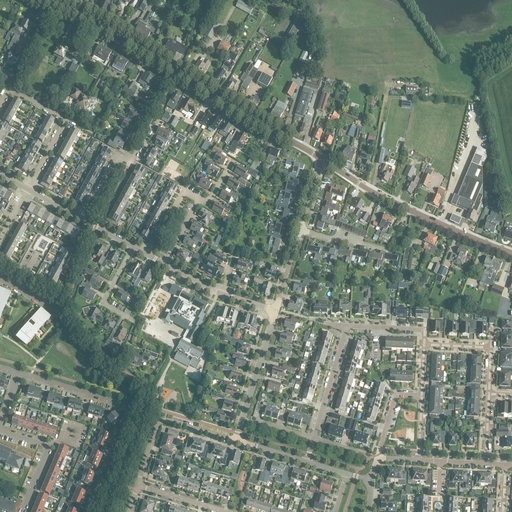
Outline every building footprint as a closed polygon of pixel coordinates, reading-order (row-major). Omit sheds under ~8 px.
[(109,5),(109,4),(111,0),(110,0),(102,0),(100,5),(101,5),(99,10),(101,11),(102,12),(104,13),(104,12),(105,13),(109,5)] [(117,0),(115,0),(114,3),(118,5),(116,9),(120,11),(119,13),(122,14),(125,9),(124,9),(127,4),(125,2),(124,4),(119,1),(118,2),(117,2),(117,0)] [(140,0),(136,9),(144,13),(149,0),(140,0)] [(254,6),(243,0),(237,0),(234,6),(250,14),(254,6)] [(278,8),(284,12),(286,8),(277,2),(275,5),(278,7),(278,8)] [(144,22),(139,19),(133,29),(136,31),(135,32),(136,32),(136,33),(137,34),(138,34),(141,35),(144,30),(147,25),(148,24),(144,22)] [(20,28),(18,32),(21,33),(23,29),(27,31),(31,24),(30,23),(28,22),(27,22),(24,21),(20,28)] [(284,35),(292,39),(298,25),(291,22),(289,25),(286,31),(284,35)] [(14,24),(11,30),(13,31),(11,33),(13,34),(15,35),(16,35),(18,32),(20,28),(14,24)] [(206,37),(207,37),(212,40),(218,29),(209,24),(203,35),(206,37)] [(144,30),(141,35),(147,39),(151,33),(145,29),(148,25),(147,25),(144,30)] [(15,35),(11,43),(14,45),(15,45),(19,37),(15,35)] [(19,37),(15,45),(18,47),(24,50),(28,41),(19,37)] [(175,41),(174,42),(170,40),(165,47),(176,54),(177,52),(183,55),(187,48),(175,41)] [(217,50),(225,56),(231,47),(222,41),(217,50)] [(9,58),(6,62),(11,65),(12,63),(13,64),(15,63),(16,62),(17,62),(20,56),(15,54),(18,47),(15,45),(14,45),(10,52),(10,51),(8,57),(9,58)] [(106,62),(111,53),(99,45),(94,55),(106,62)] [(65,48),(64,49),(64,48),(64,49),(63,48),(62,49),(59,47),(57,51),(56,50),(54,54),(58,57),(55,63),(59,66),(61,62),(62,63),(64,60),(63,59),(67,50),(67,49),(65,48)] [(237,56),(229,52),(227,56),(235,61),(237,56)] [(112,67),(121,73),(128,62),(118,57),(112,67)] [(194,69),(200,73),(200,72),(203,74),(207,68),(209,63),(205,60),(202,58),(199,63),(198,62),(194,69)] [(226,62),(223,66),(228,69),(230,71),(235,64),(232,62),(230,64),(226,62)] [(71,73),(75,65),(70,63),(66,71),(71,73)] [(253,67),(248,63),(242,72),(248,76),(250,73),(253,67)] [(299,64),(294,74),(294,75),(299,77),(304,66),(299,64)] [(217,75),(213,82),(217,85),(222,78),(228,69),(223,66),(217,75)] [(253,67),(250,73),(255,76),(258,70),(253,67)] [(140,80),(138,83),(144,86),(146,88),(148,85),(152,78),(144,73),(140,80)] [(272,78),(263,73),(256,84),(257,85),(258,84),(260,86),(266,90),(272,78)] [(228,83),(229,84),(225,90),(229,93),(234,87),(237,82),(231,78),(228,83)] [(318,91),(319,88),(321,81),(319,80),(318,83),(307,80),(305,87),(318,91)] [(100,81),(95,90),(100,93),(105,84),(100,81)] [(284,94),(291,98),(297,86),(290,82),(284,94)] [(351,85),(350,85),(344,83),(342,87),(348,89),(347,91),(349,92),(351,85)] [(125,86),(122,91),(132,97),(136,92),(134,91),(131,89),(128,88),(125,86)] [(77,108),(77,109),(80,111),(81,111),(84,113),(87,109),(88,109),(89,109),(90,108),(90,107),(90,106),(89,105),(88,105),(91,100),(88,97),(87,98),(81,94),(80,95),(80,94),(81,92),(75,89),(70,97),(76,100),(77,100),(73,106),(77,108)] [(296,116),(303,118),(311,91),(304,89),(296,116)] [(177,93),(177,94),(175,93),(167,106),(173,110),(177,104),(175,103),(180,96),(179,95),(179,94),(177,93)] [(251,97),(247,105),(254,109),(260,99),(255,96),(254,99),(251,97)] [(14,98),(12,103),(19,107),(22,102),(14,98)] [(328,100),(320,98),(316,111),(324,113),(328,100)] [(193,104),(186,100),(183,106),(182,105),(178,111),(181,113),(183,111),(188,114),(188,113),(188,112),(192,104),(193,105),(193,104)] [(12,103),(9,107),(17,111),(19,107),(12,103)] [(200,109),(193,105),(192,104),(188,112),(188,113),(193,115),(191,119),(194,120),(200,109)] [(128,110),(131,111),(128,116),(137,121),(141,114),(135,111),(136,108),(131,105),(128,110)] [(17,111),(9,107),(7,112),(14,116),(17,111)] [(279,122),(283,114),(274,110),(270,117),(279,122)] [(166,111),(161,121),(167,124),(172,115),(166,111)] [(332,116),(331,121),(336,123),(338,119),(339,116),(337,115),(337,113),(335,111),(334,114),(333,116),(332,116)] [(7,112),(4,116),(12,120),(14,116),(7,112)] [(205,113),(199,123),(206,127),(207,124),(209,126),(211,122),(209,121),(211,118),(212,117),(205,113)] [(12,120),(4,116),(2,121),(11,126),(13,121),(12,120)] [(301,129),(299,134),(306,136),(309,127),(311,118),(305,116),(303,125),(302,124),(302,126),(301,127),(300,128),(301,129)] [(47,117),(45,121),(52,125),(55,121),(47,117)] [(167,125),(174,129),(178,120),(172,117),(167,125)] [(209,126),(208,127),(215,131),(221,121),(215,117),(213,119),(211,118),(209,121),(211,122),(209,126)] [(45,121),(42,126),(50,130),(52,125),(45,121)] [(134,126),(125,121),(121,127),(131,133),(134,126)] [(0,128),(8,133),(11,128),(9,127),(1,123),(0,125),(0,124),(0,128)] [(225,124),(219,134),(225,137),(225,138),(229,140),(232,136),(227,133),(231,127),(225,124)] [(42,126),(40,130),(47,134),(50,130),(42,126)] [(71,130),(69,134),(76,138),(78,139),(79,138),(77,137),(79,134),(78,134),(80,130),(74,127),(72,130),(71,130)] [(193,127),(190,133),(195,136),(195,135),(198,137),(201,132),(198,130),(193,127)] [(321,128),(318,127),(312,138),(319,141),(323,133),(320,131),(321,128)] [(348,136),(354,139),(356,130),(356,129),(351,127),(348,136)] [(121,130),(117,128),(114,133),(118,135),(116,138),(125,143),(128,137),(124,135),(126,132),(121,129),(121,130)] [(156,134),(170,141),(173,136),(159,128),(156,134)] [(40,130),(38,135),(45,139),(47,134),(40,130)] [(325,136),(327,137),(324,144),(330,146),(333,139),(334,136),(333,136),(334,134),(328,131),(325,136)] [(235,142),(232,147),(233,147),(232,149),(238,152),(242,154),(245,149),(240,146),(241,145),(242,145),(246,137),(240,133),(235,142)] [(69,134),(66,139),(74,143),(76,138),(69,134)] [(178,134),(176,138),(184,142),(186,139),(178,134)] [(45,139),(38,135),(35,139),(42,143),(45,139)] [(157,141),(155,145),(161,149),(164,150),(166,147),(165,147),(168,142),(157,136),(155,140),(157,141)] [(125,143),(116,138),(114,141),(111,139),(108,145),(116,150),(118,147),(122,149),(125,143)] [(66,139),(64,143),(71,147),(74,143),(66,139)] [(41,145),(32,140),(29,144),(31,146),(39,150),(41,148),(40,147),(41,145)] [(392,150),(397,154),(400,149),(391,144),(385,140),(381,145),(387,148),(391,151),(392,150)] [(64,143),(61,148),(69,152),(71,147),(64,143)] [(100,149),(98,152),(109,157),(110,156),(111,155),(112,153),(108,151),(109,148),(102,144),(101,147),(104,149),(103,150),(100,149)] [(342,152),(340,156),(342,157),(342,158),(347,160),(353,148),(352,148),(353,145),(352,144),(351,147),(348,146),(346,151),(345,151),(343,150),(342,152)] [(31,146),(29,150),(36,155),(37,153),(38,152),(39,150),(31,146)] [(214,160),(223,166),(227,159),(220,155),(222,152),(215,147),(212,152),(217,155),(214,160)] [(61,148),(59,152),(66,156),(69,152),(61,148)] [(148,148),(145,154),(153,159),(157,153),(160,155),(162,152),(154,148),(153,151),(148,148)] [(272,148),(269,155),(266,162),(273,165),(275,161),(276,161),(277,159),(276,158),(277,158),(280,152),(272,148)] [(357,149),(353,148),(347,160),(352,162),(355,155),(354,155),(356,151),(357,149)] [(451,204),(450,204),(470,212),(472,207),(474,208),(475,207),(479,208),(481,203),(480,203),(483,196),(479,194),(483,185),(482,169),(487,158),(485,152),(478,148),(471,164),(465,178),(458,196),(455,195),(451,204)] [(36,155),(29,150),(26,155),(34,160),(35,158),(35,156),(36,155)] [(369,162),(372,155),(363,151),(360,158),(369,162)] [(66,156),(59,152),(56,157),(64,161),(66,156)] [(109,157),(98,152),(97,154),(100,156),(98,158),(107,163),(108,161),(108,159),(109,157)] [(153,159),(145,154),(142,160),(147,162),(145,166),(152,170),(154,166),(153,166),(156,160),(153,159)] [(26,155),(23,160),(31,164),(32,162),(33,162),(34,160),(26,155)] [(53,160),(53,162),(52,163),(60,168),(62,169),(65,164),(63,163),(54,158),(53,160)] [(98,158),(96,163),(103,167),(104,165),(106,165),(107,163),(98,158)] [(31,164),(23,160),(21,159),(19,163),(21,165),(29,169),(30,167),(30,166),(31,164)] [(206,172),(215,178),(219,171),(213,167),(214,164),(208,160),(205,165),(209,168),(206,172)] [(256,160),(252,166),(256,169),(260,163),(256,160)] [(296,179),(299,169),(303,170),(304,165),(287,160),(286,165),(294,168),(292,174),(290,174),(289,177),(296,179)] [(364,161),(363,164),(362,164),(360,170),(367,173),(370,168),(370,167),(371,164),(368,162),(364,161)] [(96,163),(94,162),(91,166),(93,167),(102,172),(103,170),(102,169),(103,167),(96,163)] [(52,163),(51,165),(50,166),(49,168),(58,173),(60,168),(52,163)] [(21,165),(18,169),(15,168),(14,171),(20,174),(22,172),(26,174),(27,172),(28,171),(29,169),(21,165)] [(384,165),(380,173),(383,174),(381,180),(382,180),(382,181),(384,182),(384,181),(387,183),(389,179),(390,180),(392,176),(394,171),(391,170),(390,170),(387,168),(388,167),(387,166),(384,165)] [(135,168),(135,170),(134,171),(142,176),(143,176),(144,175),(144,174),(143,173),(144,171),(147,172),(149,170),(142,166),(141,169),(137,167),(136,167),(135,168)] [(254,171),(250,169),(247,168),(246,170),(239,166),(234,173),(244,179),(244,178),(246,179),(249,175),(251,176),(253,172),(254,171)] [(414,188),(414,189),(415,189),(417,186),(416,186),(418,184),(420,179),(414,176),(414,177),(413,176),(416,170),(408,166),(404,176),(409,178),(407,181),(409,181),(409,182),(404,191),(411,194),(414,188)] [(93,167),(91,172),(98,176),(99,174),(100,174),(102,172),(93,167)] [(48,170),(48,171),(47,173),(55,177),(58,173),(49,168),(48,170)] [(132,174),(131,176),(139,180),(140,178),(141,178),(142,178),(143,176),(142,176),(134,171),(133,174),(132,174)] [(91,172),(88,177),(96,181),(97,179),(97,178),(98,176),(91,172)] [(198,185),(208,190),(212,184),(205,179),(207,176),(200,172),(197,177),(201,180),(198,185)] [(45,175),(44,177),(53,182),(55,177),(47,173),(46,175),(45,175)] [(431,177),(425,174),(420,185),(427,188),(431,177)] [(139,180),(131,176),(130,177),(130,178),(129,181),(137,185),(138,186),(139,184),(140,184),(141,181),(139,180)] [(43,179),(43,181),(42,182),(46,185),(44,187),(51,191),(53,188),(50,187),(53,182),(44,177),(43,179)] [(88,177),(85,182),(93,186),(94,184),(95,184),(96,181),(88,177)] [(289,177),(288,182),(285,192),(295,195),(298,185),(302,187),(304,181),(296,179),(289,177)] [(243,189),(246,184),(247,184),(240,180),(238,183),(231,178),(227,185),(235,190),(239,186),(243,189)] [(93,186),(85,182),(82,180),(81,182),(84,184),(83,186),(91,191),(92,189),(92,188),(93,186)] [(127,183),(126,185),(126,186),(134,190),(135,188),(137,189),(138,186),(137,185),(129,181),(128,183),(127,183)] [(165,187),(164,188),(166,189),(174,193),(174,192),(176,192),(178,189),(176,188),(178,186),(178,185),(170,181),(168,184),(167,183),(165,187)] [(125,189),(124,190),(131,194),(134,190),(126,186),(126,185),(125,187),(125,189)] [(331,201),(333,195),(343,198),(346,189),(330,185),(325,199),(331,201)] [(91,191),(83,186),(80,191),(88,195),(89,193),(90,193),(91,191)] [(174,193),(166,189),(164,194),(171,198),(172,196),(173,197),(175,193),(174,193)] [(438,197),(434,195),(430,204),(437,207),(438,203),(441,204),(444,198),(446,192),(440,189),(438,194),(439,195),(438,197)] [(124,190),(123,192),(122,193),(121,195),(129,199),(131,194),(124,190)] [(88,195),(80,191),(78,196),(86,200),(87,198),(87,197),(88,195)] [(219,197),(228,203),(231,198),(236,201),(239,196),(232,192),(230,195),(223,191),(219,197)] [(281,191),(279,196),(285,197),(282,207),(287,209),(288,206),(290,199),(294,200),(295,195),(285,192),(281,191)] [(4,200),(3,201),(6,203),(8,205),(9,203),(9,202),(11,197),(12,198),(14,194),(10,192),(8,193),(8,192),(4,200)] [(171,198),(164,194),(161,199),(168,203),(169,202),(169,201),(170,202),(172,198),(171,198)] [(120,198),(119,200),(126,204),(128,205),(128,204),(128,202),(127,202),(129,199),(121,195),(119,197),(120,198)] [(72,199),(71,202),(77,206),(79,203),(83,205),(84,203),(85,203),(86,200),(78,196),(76,199),(75,198),(73,200),(72,199)] [(161,199),(159,197),(156,202),(166,207),(167,206),(168,206),(170,203),(169,202),(168,203),(161,199)] [(353,201),(351,205),(358,209),(356,212),(359,214),(361,211),(360,210),(364,203),(358,200),(355,198),(353,201)] [(322,208),(321,214),(327,215),(329,210),(339,213),(340,207),(332,204),(333,201),(331,201),(325,199),(324,202),(326,202),(324,209),(322,208)] [(119,200),(118,202),(116,202),(115,204),(116,204),(124,209),(125,209),(128,205),(126,204),(119,200)] [(166,207),(156,202),(154,207),(156,208),(163,212),(164,211),(165,211),(167,208),(166,207)] [(211,210),(220,215),(224,211),(228,213),(231,209),(224,204),(222,207),(216,203),(211,210)] [(30,207),(27,212),(26,212),(25,214),(27,216),(29,214),(32,215),(36,208),(35,207),(35,206),(31,204),(29,207),(30,207)] [(114,207),(113,209),(121,213),(123,214),(125,209),(124,209),(116,204),(115,204),(114,206),(114,207)] [(287,209),(282,207),(277,206),(276,211),(284,213),(282,220),(278,219),(277,222),(286,225),(289,215),(293,216),(295,211),(287,209)] [(470,212),(467,219),(473,222),(477,214),(476,214),(479,208),(475,207),(474,208),(472,207),(470,212)] [(36,208),(32,215),(35,217),(34,219),(36,220),(41,210),(36,208)] [(163,212),(156,208),(153,213),(161,217),(161,215),(163,216),(165,212),(163,212)] [(111,212),(110,214),(111,214),(118,218),(120,219),(123,214),(121,213),(113,209),(112,211),(111,212)] [(500,213),(500,212),(493,209),(490,217),(488,216),(486,222),(487,222),(486,224),(487,224),(484,230),(489,232),(494,220),(492,220),(493,219),(495,214),(496,214),(497,212),(500,213)] [(45,213),(41,210),(36,220),(37,221),(38,219),(41,220),(45,213)] [(208,222),(212,215),(202,210),(198,216),(202,218),(200,222),(206,226),(208,222)] [(356,212),(354,215),(361,219),(365,222),(368,217),(369,215),(361,211),(359,214),(356,212)] [(492,220),(494,220),(489,232),(494,234),(494,233),(495,233),(495,231),(495,230),(498,222),(502,223),(503,221),(502,215),(501,215),(501,212),(500,212),(500,213),(497,212),(496,214),(495,214),(493,219),(492,220)] [(50,216),(45,213),(41,220),(46,223),(50,216)] [(153,213),(151,218),(159,222),(162,217),(161,217),(153,213)] [(465,218),(451,213),(447,221),(461,227),(465,218)] [(109,217),(108,219),(112,221),(110,224),(117,227),(119,225),(116,223),(118,218),(111,214),(110,214),(109,216),(109,217)] [(327,215),(321,214),(320,216),(322,217),(320,223),(318,223),(316,228),(317,228),(323,230),(324,224),(338,228),(340,222),(328,219),(329,216),(327,215)] [(382,222),(381,225),(374,222),(373,225),(376,227),(379,229),(380,229),(380,228),(383,229),(386,225),(387,225),(388,224),(387,223),(390,217),(385,215),(385,216),(384,215),(383,216),(382,217),(381,218),(381,219),(381,220),(381,222),(382,222)] [(46,223),(45,225),(47,226),(48,224),(51,226),(55,218),(50,216),(46,223)] [(386,225),(383,229),(382,232),(386,234),(388,231),(387,230),(389,226),(391,227),(394,219),(390,217),(387,223),(388,224),(387,225),(386,225)] [(55,218),(51,226),(53,227),(52,229),(54,230),(60,221),(55,218)] [(151,218),(148,222),(155,226),(156,225),(157,225),(159,222),(151,218)] [(269,231),(270,231),(269,235),(271,236),(278,238),(281,229),(285,230),(286,225),(277,222),(273,220),(269,231)] [(60,221),(54,230),(59,233),(60,231),(64,223),(60,221)] [(155,226),(148,222),(146,227),(153,231),(153,230),(155,230),(157,227),(155,226)] [(69,226),(64,223),(60,231),(65,233),(69,226)] [(20,224),(17,229),(24,233),(27,228),(20,224)] [(199,226),(198,226),(193,224),(190,230),(197,234),(195,237),(201,240),(204,235),(199,232),(202,228),(201,228),(201,227),(199,226)] [(65,233),(63,237),(65,238),(66,236),(69,238),(70,236),(74,229),(69,226),(65,233)] [(143,226),(141,230),(150,236),(151,235),(152,235),(154,232),(153,231),(146,227),(143,226)] [(24,233),(17,229),(15,234),(21,238),(24,233)] [(74,229),(70,236),(75,239),(77,234),(78,234),(80,231),(76,229),(75,229),(74,229)] [(140,230),(137,235),(137,234),(135,237),(141,241),(143,238),(148,241),(148,239),(150,240),(151,236),(150,236),(141,230),(140,230)] [(386,234),(382,232),(379,237),(388,241),(390,236),(386,234)] [(15,234),(12,239),(19,242),(21,238),(15,234)] [(432,237),(432,236),(427,234),(425,238),(424,237),(423,241),(424,241),(423,242),(425,243),(424,245),(425,246),(423,249),(426,250),(427,250),(429,243),(432,237)] [(270,241),(269,244),(274,246),(272,253),(277,254),(280,245),(283,245),(284,246),(285,240),(278,238),(271,236),(270,241)] [(427,250),(426,250),(425,253),(434,257),(438,249),(436,249),(437,247),(436,247),(438,243),(436,242),(438,239),(432,236),(432,237),(429,243),(427,250)] [(195,242),(192,240),(186,237),(183,243),(192,248),(194,245),(200,248),(202,244),(203,243),(197,239),(195,242)] [(19,242),(12,239),(9,243),(16,247),(19,242)] [(408,239),(404,260),(410,261),(414,240),(408,239)] [(16,247),(9,243),(7,248),(14,252),(16,247)] [(318,249),(308,246),(306,251),(316,254),(314,259),(313,260),(313,262),(313,263),(314,265),(315,265),(316,266),(318,267),(319,261),(320,261),(322,253),(324,248),(324,247),(319,245),(318,249)] [(98,249),(96,248),(93,255),(98,258),(95,263),(101,266),(105,258),(102,257),(106,250),(99,246),(98,249)] [(333,250),(324,248),(322,253),(331,256),(330,261),(329,264),(332,265),(333,262),(335,263),(338,255),(339,249),(339,248),(334,247),(333,250)] [(7,248),(4,253),(11,257),(11,256),(13,257),(15,255),(12,254),(14,252),(7,248)] [(349,252),(339,249),(338,255),(347,257),(345,263),(351,264),(353,256),(355,251),(355,250),(350,248),(349,252)] [(63,254),(70,258),(72,253),(65,249),(63,254)] [(452,253),(449,261),(452,262),(463,267),(467,257),(465,257),(467,252),(459,249),(457,253),(456,253),(455,255),(452,253)] [(185,250),(184,253),(180,251),(177,256),(185,261),(187,257),(190,259),(193,254),(185,250)] [(364,253),(355,251),(353,256),(362,259),(361,264),(366,266),(369,258),(370,252),(370,251),(365,250),(364,253)] [(370,252),(369,258),(378,261),(376,266),(382,267),(382,265),(386,254),(386,253),(381,251),(380,255),(370,252)] [(106,258),(101,266),(105,268),(108,261),(114,265),(119,256),(112,252),(108,259),(106,258)] [(216,252),(214,256),(210,254),(207,259),(215,263),(216,260),(222,263),(225,257),(216,252)] [(11,257),(4,253),(2,258),(8,261),(11,257)] [(386,254),(384,259),(393,262),(392,267),(396,269),(395,270),(400,272),(401,266),(398,265),(401,255),(396,253),(395,257),(386,254)] [(70,258),(63,254),(60,259),(67,263),(70,258)] [(485,270),(483,274),(488,276),(490,272),(491,269),(495,260),(495,259),(493,259),(492,259),(488,257),(484,266),(485,266),(487,267),(486,271),(485,270)] [(60,259),(58,264),(64,267),(67,263),(60,259)] [(211,266),(212,263),(206,259),(203,264),(206,266),(204,271),(214,277),(218,270),(211,266)] [(243,262),(239,261),(236,268),(247,271),(248,268),(251,269),(252,265),(251,265),(253,260),(247,259),(247,261),(243,260),(243,262)] [(486,283),(486,284),(492,286),(495,279),(491,277),(492,275),(496,277),(498,271),(499,272),(503,263),(495,260),(491,269),(490,272),(488,276),(488,279),(486,283)] [(409,263),(404,262),(400,282),(406,283),(409,263)] [(56,266),(54,265),(53,267),(55,268),(62,272),(64,267),(58,264),(56,266)] [(128,271),(129,271),(127,274),(132,276),(137,279),(138,278),(142,272),(137,269),(138,266),(133,264),(131,268),(130,268),(129,268),(128,270),(128,271)] [(264,276),(274,279),(276,272),(273,271),(275,266),(269,264),(267,270),(266,269),(264,276)] [(435,264),(432,271),(431,272),(436,275),(440,266),(435,264)] [(439,275),(444,277),(448,269),(442,266),(439,275)] [(62,272),(55,268),(52,273),(59,277),(62,272)] [(92,277),(92,276),(94,273),(86,268),(86,269),(84,272),(92,277)] [(146,271),(144,274),(141,280),(148,283),(152,274),(146,271)] [(50,272),(48,276),(50,278),(57,282),(59,277),(52,273),(50,272)] [(239,273),(237,277),(234,276),(232,283),(242,287),(246,275),(239,273)] [(90,283),(100,288),(103,282),(93,277),(90,283)] [(264,280),(255,277),(253,283),(262,286),(264,280)] [(57,282),(50,278),(47,283),(54,286),(57,282)] [(96,294),(89,290),(91,287),(82,282),(81,286),(86,288),(82,295),(92,301),(96,294)] [(261,293),(269,296),(272,286),(264,283),(261,293)] [(304,294),(306,286),(296,283),(293,291),(304,294)] [(167,310),(161,320),(168,324),(169,323),(172,324),(173,323),(187,330),(183,337),(183,338),(182,340),(181,340),(172,356),(175,357),(174,360),(188,367),(189,365),(196,369),(200,362),(199,361),(204,352),(187,343),(188,340),(193,343),(197,337),(200,330),(199,329),(203,322),(201,322),(205,315),(202,314),(204,312),(208,305),(195,298),(195,299),(182,292),(182,291),(173,285),(170,290),(164,287),(163,290),(174,296),(173,298),(174,298),(168,310),(167,310)] [(502,297),(504,289),(494,285),(491,294),(502,297)] [(0,319),(1,317),(0,316),(0,315),(4,307),(4,305),(6,302),(7,302),(11,293),(0,288),(0,319)] [(127,291),(126,294),(120,290),(116,297),(125,303),(128,297),(131,298),(133,294),(127,291)] [(293,302),(290,301),(288,309),(300,313),(303,304),(301,303),(302,299),(295,297),(293,302)] [(319,301),(319,306),(314,306),(314,313),(327,313),(327,310),(330,310),(331,304),(331,302),(319,301)] [(352,301),(352,309),(356,309),(355,315),(362,315),(363,313),(369,313),(369,307),(363,306),(363,305),(361,305),(361,302),(352,301)] [(374,307),(373,314),(378,315),(378,316),(386,316),(386,314),(386,307),(390,307),(390,301),(387,301),(386,306),(378,306),(378,307),(374,307)] [(350,311),(350,304),(336,303),(336,314),(343,314),(344,311),(350,311)] [(92,308),(91,309),(89,310),(88,308),(82,309),(84,316),(87,317),(87,318),(94,322),(95,320),(100,322),(103,316),(98,314),(100,312),(92,308)] [(218,308),(214,322),(218,323),(219,321),(224,322),(228,311),(218,308)] [(35,316),(36,317),(34,320),(32,318),(30,320),(31,321),(28,324),(29,325),(27,328),(25,326),(24,328),(26,329),(24,331),(23,330),(17,337),(26,346),(34,337),(33,336),(40,328),(41,326),(46,321),(47,322),(51,317),(41,309),(35,316)] [(396,309),(396,315),(396,317),(400,317),(399,318),(407,319),(408,310),(397,309),(396,309)] [(425,316),(428,316),(429,310),(416,309),(416,318),(423,319),(423,315),(425,315),(425,316)] [(237,313),(228,311),(224,322),(230,324),(229,327),(233,328),(237,313)] [(238,324),(236,329),(240,330),(240,328),(243,329),(244,327),(247,328),(250,317),(244,315),(243,319),(240,318),(238,324)] [(250,317),(247,328),(249,328),(249,330),(255,332),(258,323),(255,323),(256,319),(250,317)] [(111,332),(116,323),(106,318),(102,327),(111,332)] [(287,329),(287,330),(294,332),(295,329),(297,328),(297,326),(300,327),(301,321),(292,318),(290,322),(286,321),(284,328),(287,329)] [(439,328),(443,328),(444,321),(437,320),(437,323),(433,323),(432,334),(433,334),(432,335),(436,335),(436,334),(439,334),(439,328)] [(452,321),(447,321),(446,328),(449,328),(449,334),(456,335),(457,324),(452,324),(452,321)] [(472,330),(473,322),(470,322),(470,325),(463,325),(462,335),(469,335),(469,329),(472,330)] [(479,330),(479,336),(486,336),(486,333),(487,333),(487,329),(486,329),(487,326),(482,325),(482,323),(476,322),(476,330),(479,330)] [(511,322),(503,323),(502,329),(508,330),(508,332),(511,332),(511,322)] [(109,339),(106,346),(110,348),(113,343),(113,341),(114,339),(121,343),(127,332),(119,327),(118,329),(115,334),(113,332),(109,339)] [(324,333),(323,337),(320,336),(320,338),(331,341),(332,336),(329,335),(330,332),(322,330),(321,333),(324,333)] [(511,332),(508,332),(508,335),(502,335),(502,342),(511,342),(511,332)] [(282,335),(280,342),(291,346),(292,341),(295,341),(296,336),(287,333),(286,336),(284,335),(282,335)] [(239,345),(240,341),(232,338),(231,343),(234,344),(234,346),(238,347),(237,353),(247,356),(250,348),(239,345)] [(331,341),(320,338),(318,343),(321,343),(329,346),(331,341)] [(383,344),(382,351),(386,351),(391,352),(391,349),(392,340),(386,339),(386,344),(383,344)] [(358,344),(354,342),(353,347),(361,350),(364,351),(366,343),(359,341),(358,344)] [(511,342),(502,342),(501,349),(507,349),(507,352),(511,351),(511,342)] [(317,348),(315,347),(315,348),(317,349),(316,353),(326,356),(328,351),(317,348)] [(290,357),(292,351),(283,348),(282,352),(277,350),(275,358),(280,359),(280,358),(285,360),(286,356),(290,357)] [(501,354),(501,361),(504,361),(511,361),(511,362),(511,357),(511,351),(507,352),(507,354),(501,354)] [(316,353),(314,358),(325,361),(326,356),(316,353)] [(149,356),(144,354),(143,354),(142,357),(133,354),(130,361),(135,363),(134,364),(140,366),(141,362),(142,363),(143,361),(147,362),(149,356)] [(233,354),(232,360),(236,361),(235,366),(244,368),(246,361),(242,360),(239,359),(240,356),(233,354)] [(325,361),(314,358),(313,363),(323,366),(325,361)] [(350,358),(348,363),(357,365),(359,366),(361,361),(358,360),(350,358)] [(504,361),(501,361),(501,368),(506,368),(506,371),(511,371),(511,365),(511,366),(511,362),(511,361),(504,361)] [(357,365),(348,363),(347,368),(358,371),(358,369),(356,368),(357,365)] [(283,365),(282,369),(275,367),(272,375),(284,378),(286,371),(295,373),(296,369),(283,365)] [(358,371),(347,368),(345,373),(354,376),(356,376),(358,371)] [(312,370),(308,369),(307,372),(308,372),(307,374),(310,375),(319,378),(320,373),(312,370)] [(396,382),(396,373),(391,373),(391,371),(388,371),(388,377),(391,377),(390,382),(396,382)] [(511,371),(506,371),(506,374),(500,373),(500,376),(499,376),(499,380),(507,380),(510,381),(511,381),(511,376),(511,371)] [(242,375),(232,372),(231,375),(229,379),(239,382),(242,375)] [(307,374),(306,379),(308,380),(317,383),(319,378),(310,375),(307,374)] [(0,377),(0,378),(0,389),(2,390),(4,386),(8,387),(9,383),(10,381),(4,379),(4,378),(0,377)] [(432,377),(431,382),(436,382),(436,385),(442,386),(443,386),(448,386),(449,382),(444,382),(444,377),(441,377),(432,377)] [(469,379),(468,384),(467,384),(467,387),(468,387),(475,387),(475,384),(480,385),(480,379),(471,379),(469,379)] [(507,380),(499,380),(499,384),(500,384),(500,387),(506,387),(506,390),(511,391),(511,387),(510,387),(511,381),(510,381),(507,380)] [(225,393),(235,396),(238,389),(229,386),(230,383),(224,381),(224,382),(223,385),(223,386),(227,388),(225,393)] [(268,389),(279,392),(282,384),(270,381),(268,389)] [(375,381),(373,389),(384,392),(385,387),(382,386),(383,383),(375,381)] [(127,393),(131,387),(126,384),(122,390),(127,393)] [(316,388),(304,384),(304,386),(306,387),(305,390),(314,393),(316,388)] [(24,387),(22,392),(24,392),(23,395),(27,396),(26,397),(28,398),(32,399),(36,388),(32,386),(31,388),(26,386),(25,385),(24,387)] [(436,388),(431,388),(431,393),(440,394),(443,394),(443,386),(442,386),(436,385),(436,388)] [(468,387),(468,390),(468,395),(470,395),(480,396),(480,390),(475,390),(475,387),(468,387)] [(36,388),(32,399),(33,399),(38,401),(39,397),(40,397),(44,398),(44,396),(46,391),(45,391),(45,392),(40,390),(40,389),(36,388)] [(384,392),(373,389),(371,394),(374,394),(382,397),(384,392)] [(44,396),(44,398),(48,399),(47,404),(53,405),(53,404),(56,394),(52,393),(51,394),(46,392),(46,391),(44,396)] [(56,394),(53,404),(59,406),(63,407),(66,398),(66,397),(66,398),(60,396),(60,395),(56,394)] [(302,400),(297,399),(296,402),(306,405),(307,402),(311,403),(312,398),(304,395),(302,400)] [(66,398),(63,407),(67,408),(73,410),(76,400),(72,399),(72,400),(66,398)] [(76,400),(73,410),(73,411),(79,413),(80,409),(84,410),(86,404),(80,402),(81,401),(76,400)] [(233,403),(225,400),(222,409),(231,411),(233,403)] [(338,400),(337,405),(348,409),(349,404),(347,403),(338,400)] [(274,410),(271,409),(270,407),(266,406),(266,404),(263,403),(261,410),(264,411),(266,414),(265,417),(271,418),(274,410)] [(86,404),(84,410),(88,412),(88,415),(93,416),(96,406),(92,405),(92,406),(86,404)] [(501,410),(497,410),(497,418),(503,418),(504,415),(508,415),(508,405),(501,404),(501,410)] [(348,409),(337,405),(335,410),(339,411),(338,414),(345,416),(346,414),(348,409)] [(96,406),(93,416),(93,417),(99,419),(100,415),(105,416),(106,411),(107,410),(106,410),(100,408),(101,407),(96,406)] [(274,410),(271,418),(277,420),(278,417),(281,416),(283,417),(286,410),(282,409),(282,411),(278,410),(276,411),(274,410)] [(439,410),(430,409),(430,415),(434,415),(434,418),(443,418),(443,416),(439,415),(439,410)] [(106,411),(105,416),(106,417),(107,418),(106,419),(110,424),(111,424),(112,426),(116,423),(114,421),(118,418),(114,413),(113,414),(112,412),(107,410),(106,411)] [(289,411),(286,410),(284,417),(287,418),(288,420),(287,423),(294,425),(296,417),(294,416),(293,414),(293,412),(289,411)] [(466,417),(466,420),(474,420),(474,417),(479,417),(479,412),(470,411),(467,411),(467,417),(466,417)] [(218,413),(217,416),(215,420),(227,424),(229,416),(218,413)] [(376,417),(368,415),(365,414),(363,422),(370,424),(371,421),(375,422),(376,417)] [(11,416),(10,422),(12,423),(12,424),(12,425),(18,427),(20,418),(21,417),(15,415),(14,417),(11,416)] [(296,417),(294,425),(300,427),(301,424),(303,423),(306,424),(308,419),(306,418),(307,416),(305,416),(304,419),(296,417)] [(331,426),(330,431),(328,435),(335,437),(338,428),(331,426)] [(99,429),(97,434),(100,435),(98,439),(107,443),(110,437),(106,435),(105,434),(106,431),(106,430),(101,429),(99,428),(99,429)] [(338,428),(335,437),(342,439),(345,430),(338,428)] [(169,429),(168,432),(167,436),(164,435),(162,442),(171,445),(173,439),(176,440),(179,433),(169,429)] [(442,439),(443,432),(437,432),(437,435),(433,434),(432,438),(431,438),(431,442),(432,442),(432,445),(439,445),(439,439),(442,439)] [(452,435),(452,432),(447,432),(446,440),(449,440),(449,446),(456,446),(457,436),(452,435)] [(356,433),(354,442),(353,443),(356,444),(358,443),(360,444),(363,434),(356,433)] [(470,433),(464,433),(463,440),(467,441),(466,447),(473,447),(474,444),(475,444),(475,440),(474,440),(474,438),(477,439),(477,434),(474,433),(474,434),(470,434),(470,433)] [(369,436),(363,434),(360,444),(362,445),(363,446),(367,447),(368,444),(367,444),(369,436)] [(92,444),(91,447),(98,450),(99,447),(101,447),(105,449),(107,443),(98,439),(93,437),(92,440),(93,441),(94,442),(92,444)] [(508,438),(503,438),(503,440),(503,448),(510,448),(511,445),(511,440),(511,437),(509,437),(508,437),(508,438)] [(190,446),(186,445),(184,453),(188,454),(190,453),(195,454),(195,453),(196,451),(198,441),(192,439),(190,446)] [(198,441),(196,451),(195,453),(199,454),(201,458),(204,459),(206,451),(203,450),(205,443),(198,441)] [(171,445),(162,442),(160,449),(166,451),(165,454),(171,456),(172,452),(169,451),(171,445)] [(60,446),(57,452),(66,455),(68,450),(71,451),(72,448),(66,446),(65,448),(60,446)] [(208,451),(208,452),(206,459),(211,460),(213,458),(213,456),(217,457),(220,448),(213,446),(211,452),(208,451)] [(89,452),(89,453),(90,454),(89,457),(99,462),(102,456),(101,455),(97,453),(98,451),(98,450),(91,447),(91,448),(89,452)] [(226,450),(220,448),(217,457),(220,458),(219,462),(220,464),(225,466),(226,464),(225,464),(227,457),(224,456),(226,450)] [(0,460),(6,463),(10,456),(11,454),(5,452),(6,449),(5,450),(4,449),(3,451),(0,449),(0,460)] [(57,452),(55,457),(64,460),(66,455),(57,452)] [(228,458),(226,464),(225,467),(230,469),(232,463),(237,465),(241,454),(233,452),(231,459),(228,458)] [(10,456),(6,463),(5,466),(18,471),(23,461),(17,459),(18,457),(17,457),(15,457),(15,458),(10,456)] [(64,460),(55,457),(53,462),(62,465),(64,460)] [(99,462),(89,457),(86,463),(85,463),(83,466),(90,469),(91,466),(97,468),(99,462)] [(159,462),(156,462),(154,468),(163,471),(166,464),(171,465),(173,461),(160,457),(159,462)] [(255,470),(262,472),(266,462),(258,460),(255,470)] [(53,462),(51,467),(60,470),(62,465),(53,462)] [(275,464),(275,465),(273,464),(269,477),(272,478),(273,475),(275,474),(277,475),(279,466),(279,465),(278,464),(276,464),(275,464)] [(280,466),(279,466),(277,475),(278,475),(279,477),(278,479),(286,482),(288,475),(283,474),(285,468),(284,467),(283,466),(281,465),(280,466)] [(83,466),(81,472),(84,473),(82,477),(91,481),(94,475),(90,473),(89,472),(90,469),(83,466)] [(51,467),(49,471),(58,475),(60,470),(51,467)] [(163,471),(154,468),(152,475),(157,476),(156,480),(164,483),(165,478),(165,476),(162,475),(163,471)] [(387,483),(390,484),(391,480),(395,480),(395,470),(391,470),(391,469),(388,469),(387,470),(387,472),(388,473),(388,476),(387,477),(387,483)] [(288,475),(286,482),(285,484),(290,486),(291,483),(293,484),(294,480),(298,482),(301,472),(297,471),(294,470),(292,477),(288,475)] [(395,470),(395,480),(397,480),(398,481),(398,485),(406,486),(406,478),(402,478),(402,472),(402,470),(401,470),(398,470),(395,470)] [(49,472),(47,477),(56,480),(57,481),(58,481),(60,476),(58,475),(49,471),(49,472)] [(408,484),(415,484),(416,481),(419,481),(420,471),(413,471),(413,473),(413,475),(412,476),(408,476),(408,484)] [(427,472),(420,471),(419,481),(426,481),(426,484),(430,484),(431,478),(427,478),(427,472)] [(304,473),(301,472),(298,482),(301,483),(300,486),(303,487),(302,489),(306,491),(309,482),(305,481),(307,474),(304,473)] [(459,483),(460,473),(457,472),(457,473),(453,473),(453,476),(449,476),(449,488),(452,488),(455,488),(455,484),(457,483),(459,483)] [(460,473),(459,483),(459,484),(463,485),(463,489),(466,489),(471,489),(471,477),(467,477),(467,474),(463,473),(460,473)] [(485,484),(485,475),(483,474),(482,474),(480,474),(479,474),(478,478),(474,478),(474,487),(481,488),(481,484),(485,484)] [(488,475),(485,475),(485,484),(488,484),(488,488),(495,488),(495,481),(491,481),(492,475),(490,475),(490,474),(488,474),(488,475)] [(177,475),(175,481),(178,482),(177,487),(182,488),(185,478),(182,477),(182,475),(180,475),(180,476),(177,475)] [(47,477),(45,481),(53,485),(55,486),(57,481),(56,480),(47,477)] [(91,481),(82,477),(80,481),(78,480),(75,485),(82,488),(83,485),(89,487),(91,481)] [(188,479),(185,478),(182,488),(187,490),(190,479),(189,479),(188,479)] [(190,479),(187,490),(192,491),(195,481),(190,479)] [(45,481),(43,486),(51,490),(53,485),(45,481)] [(195,481),(192,491),(198,493),(201,482),(195,481)] [(330,493),(333,484),(323,481),(320,490),(330,493)] [(206,484),(203,483),(200,491),(205,493),(208,482),(207,482),(206,483),(206,484)] [(208,482),(205,493),(211,494),(213,486),(213,485),(210,484),(209,483),(208,482)] [(51,490),(43,486),(41,491),(49,495),(51,490)] [(74,496),(83,500),(86,494),(81,491),(82,489),(75,486),(73,491),(76,492),(74,496)] [(48,498),(40,494),(37,499),(46,503),(48,503),(50,498),(48,498)] [(324,511),(327,504),(323,503),(325,498),(318,495),(316,501),(314,509),(324,511)] [(83,500),(74,496),(72,500),(70,498),(67,504),(74,506),(75,504),(81,506),(83,500)] [(385,501),(382,501),(381,509),(392,509),(393,501),(392,501),(393,497),(386,496),(385,501)] [(253,500),(248,498),(243,497),(241,504),(246,505),(245,506),(250,508),(253,500)] [(37,499),(35,504),(44,508),(46,503),(37,499)] [(150,504),(146,503),(143,502),(142,503),(142,504),(142,505),(143,506),(142,508),(152,511),(153,507),(155,508),(157,503),(151,501),(150,504)] [(7,511),(11,504),(6,502),(2,510),(7,511)]
